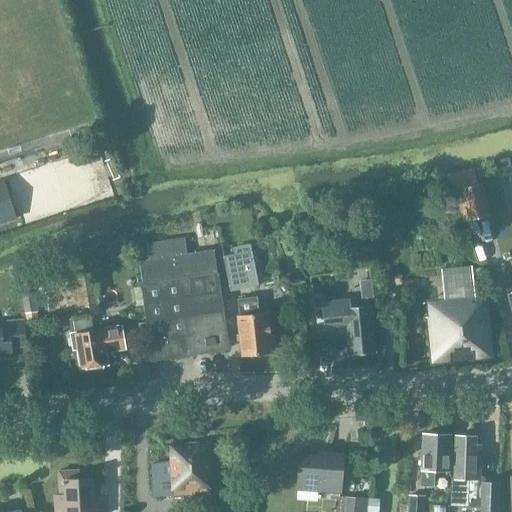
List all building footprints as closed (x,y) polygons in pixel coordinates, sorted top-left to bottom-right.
[(24,201),(89,188),(83,155),(17,168),(24,201)] [(0,223),(15,219),(3,181),(0,181),(0,223)] [(481,183),(457,189),(465,219),(489,213),(481,183)] [(223,256),(230,290),(257,285),(251,250),(223,256)] [(214,251),(139,261),(153,360),(228,349),(214,251)] [(426,317),(431,364),(494,358),(488,295),(475,297),(472,266),(441,269),(446,315),(426,317)] [(237,316),(242,356),(272,352),(268,313),(259,314),(257,297),(238,299),(240,316),(237,316)] [(346,325),(349,355),(376,352),(371,305),(345,308),(345,300),(322,302),(325,327),(346,325)] [(75,332),(70,333),(73,349),(77,349),(80,369),(93,367),(96,369),(103,368),(105,365),(108,364),(106,353),(126,350),(122,325),(93,330),(91,316),(73,318),(75,332)] [(0,358),(12,357),(11,348),(26,346),(24,321),(7,322),(8,327),(0,327),(0,358)] [(421,486),(434,487),(435,469),(449,470),(450,436),(423,433),(421,486)] [(449,506),(451,506),(480,507),(479,511),(497,511),(499,482),(484,481),(484,476),(478,476),(480,444),(474,444),(474,436),(457,435),(455,477),(450,477),(449,506)] [(152,463),(154,496),(211,493),(209,442),(169,444),(170,463),(152,463)] [(298,488),(339,491),(343,455),(325,453),(325,457),(300,455),(298,488)] [(60,494),(55,494),(55,511),(96,511),(96,502),(94,502),(93,480),(80,481),(80,471),(60,472),(60,494)] [(408,511),(420,511),(421,495),(409,494),(408,511)] [(346,497),(344,511),(366,511),(368,499),(346,497)]
